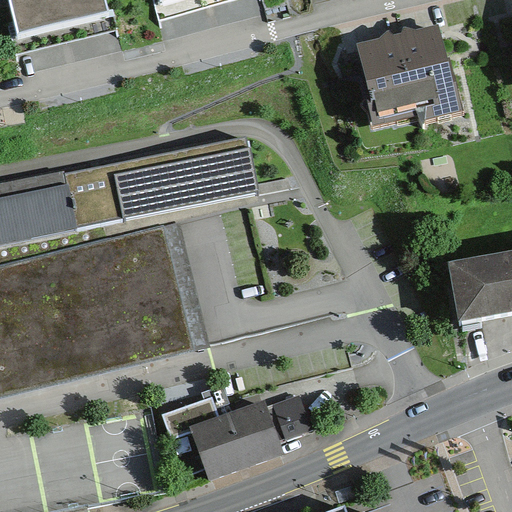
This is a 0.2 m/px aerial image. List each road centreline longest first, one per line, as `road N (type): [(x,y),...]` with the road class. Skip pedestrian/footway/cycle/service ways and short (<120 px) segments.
road 1 (residential): [(0,97),(293,27)]
road 2 (tertiary): [(207,511),(435,416)]
road 3 (residential): [(328,224),(435,416)]
road 4 (residential): [(293,27),(410,0)]
